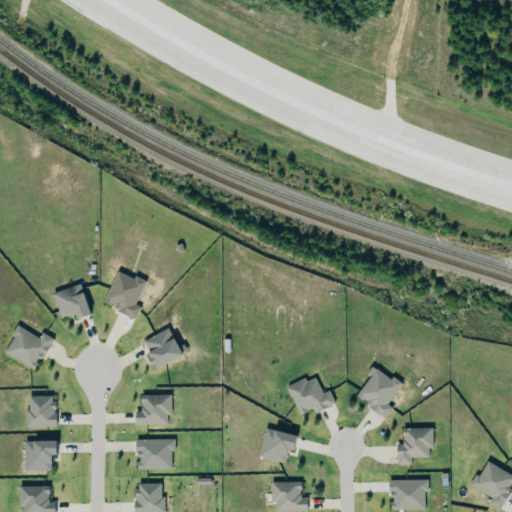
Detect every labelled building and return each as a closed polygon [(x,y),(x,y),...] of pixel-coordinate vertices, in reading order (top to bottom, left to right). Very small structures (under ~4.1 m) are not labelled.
[(103,303),(136,317),(141,306),(136,304),(145,281),(117,270),(103,303)] [(60,318),(74,313),(75,318),(89,313),(80,283),(52,292),(60,318)] [(3,350),(33,370),(53,339),(42,332),(38,338),(19,325),(3,350)] [(188,353),(184,344),(177,347),(169,328),(141,341),(154,368),(188,353)] [(401,385),(375,367),(355,396),(385,418),(393,407),(388,404),(401,385)] [(322,393),(315,377),(306,381),(305,378),(286,386),(299,414),(314,407),(316,411),(335,403),(329,390),(322,393)] [(171,394),(140,394),(141,410),(134,410),(135,424),(168,423),(167,415),(172,415),(171,394)] [(26,396),(27,427),(56,426),(54,395),(26,396)] [(258,456),(284,463),(288,449),(292,450),(296,435),(265,427),(258,456)] [(433,427),(402,428),(402,443),(397,443),(397,465),(412,464),(412,458),(429,457),(429,448),(433,448),(433,427)] [(136,439),(137,469),(171,468),(171,450),(175,450),(175,438),(136,439)] [(51,470),(50,454),(56,454),(56,440),(24,441),(24,471),(51,470)] [(511,486),(511,474),(485,460),(471,486),(491,497),(487,504),(499,510),(511,486)] [(428,479),(390,480),(390,510),(425,509),(424,490),(429,490),(428,479)] [(301,481),(270,482),(271,503),(275,503),(276,511),(307,511),(307,497),(301,497),(301,481)] [(163,511),(163,483),(134,483),(134,511),(163,511)] [(18,486),(18,507),(23,506),(23,511),(54,511),(54,501),(49,501),(49,485),(18,486)]
